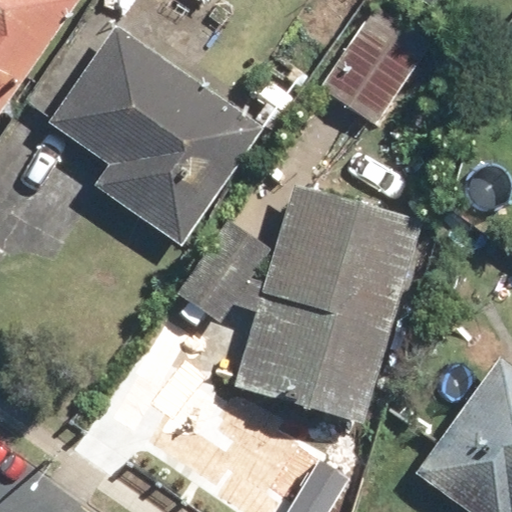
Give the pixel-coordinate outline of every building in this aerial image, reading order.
[(0,0),(0,104),(19,66),(67,0),(66,0),(0,0)] [(370,17),(326,89),(382,123),(426,51),(370,17)] [(250,129),(119,43),(65,122),(115,155),(94,188),(175,240),(195,208),(197,209),(250,129)] [(483,50),(440,47),(436,107),(479,110),(483,50)] [(511,190),(503,184),(483,212),(511,232),(511,190)] [(238,393),(358,424),(410,226),(290,195),(238,393)] [(511,380),(502,373),(445,450),(511,498),(511,380)]
